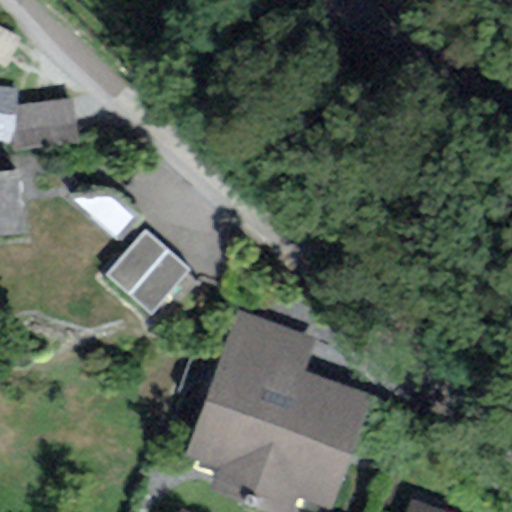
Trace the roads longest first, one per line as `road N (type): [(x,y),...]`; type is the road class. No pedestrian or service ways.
road 1 (unclassified): [(511,455),(438,379),(169,148),(15,0)]
road 2 (unclassified): [(309,0),(367,43),(511,109)]
